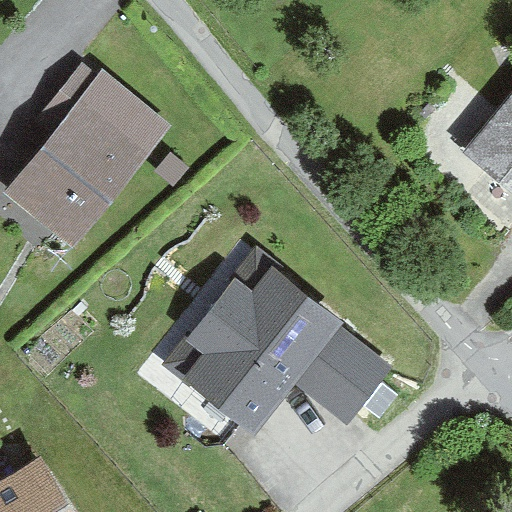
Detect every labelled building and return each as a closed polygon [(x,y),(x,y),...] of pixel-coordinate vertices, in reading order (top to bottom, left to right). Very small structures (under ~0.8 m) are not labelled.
[(72,246),(172,124),(89,57),(61,92),(75,104),(4,191),(72,246)] [(511,192),(511,93),(463,151),(511,192)] [(259,250),(168,362),(254,432),(297,384),(339,328),(345,320),(259,250)] [(392,368),(339,328),(297,384),(350,424),(392,368)] [(0,483),(0,511),(79,511),(46,456),(0,483)]
